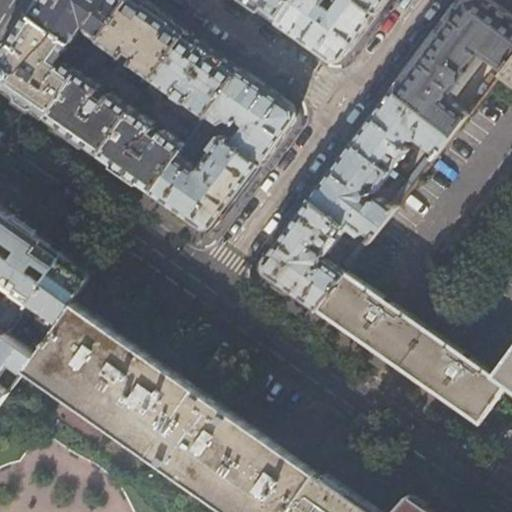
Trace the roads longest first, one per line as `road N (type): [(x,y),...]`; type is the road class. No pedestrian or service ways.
road 1 (secondary): [(511,503),(207,289)]
road 2 (secondary): [(207,289),(0,143)]
road 3 (residential): [(207,289),(342,107)]
road 4 (residential): [(194,0),(342,107)]
road 5 (residential): [(342,107),(423,0)]
